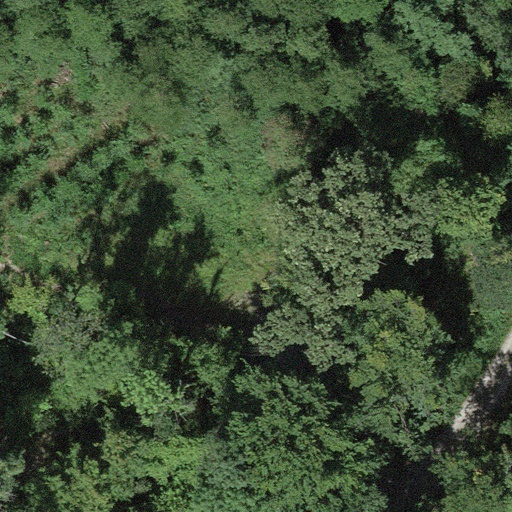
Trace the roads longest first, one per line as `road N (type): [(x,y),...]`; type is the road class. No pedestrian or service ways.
road 1 (track): [(460,442),(29,336),(0,306)]
road 2 (track): [(400,511),(460,442),(511,356)]
